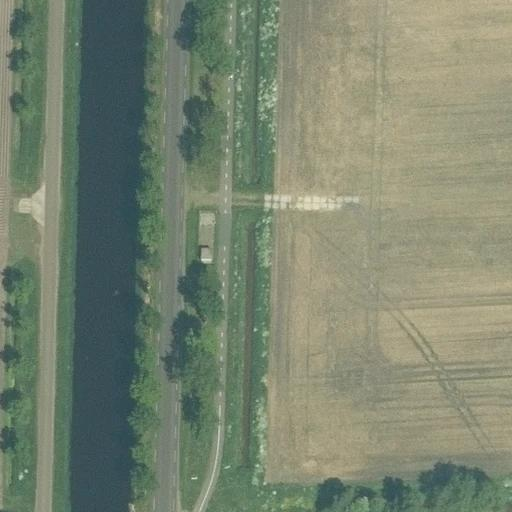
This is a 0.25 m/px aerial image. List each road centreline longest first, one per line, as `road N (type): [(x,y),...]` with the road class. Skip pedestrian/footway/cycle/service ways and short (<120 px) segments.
road 1 (unclassified): [(41,511),(55,0)]
road 2 (secondary): [(163,511),(177,0)]
